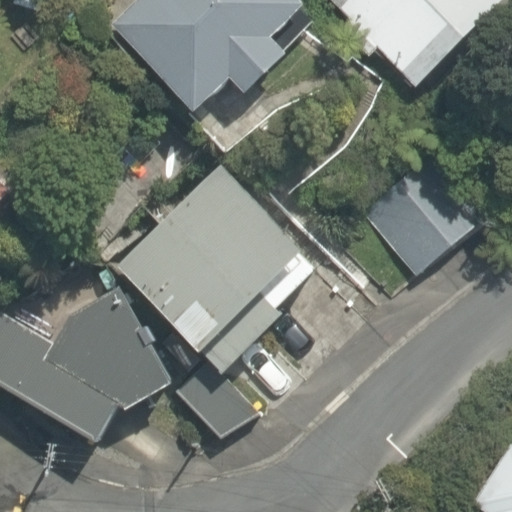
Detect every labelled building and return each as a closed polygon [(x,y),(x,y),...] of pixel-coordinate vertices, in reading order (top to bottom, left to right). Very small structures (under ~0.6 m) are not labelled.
[(162,0),(126,33),(212,128),(241,102),(256,120),(298,82),(282,65),(330,22),(310,0),(162,0)] [(511,0),(326,0),(458,121),(511,61),(511,0)] [(419,164),(365,218),(423,275),(477,221),(419,164)] [(0,238),(28,209),(0,183),(0,238)] [(237,186),(138,282),(242,389),(341,292),(237,186)] [(201,380),(115,294),(0,372),(0,392),(107,473),(201,380)] [(511,511),(511,471),(487,511),(511,511)]
